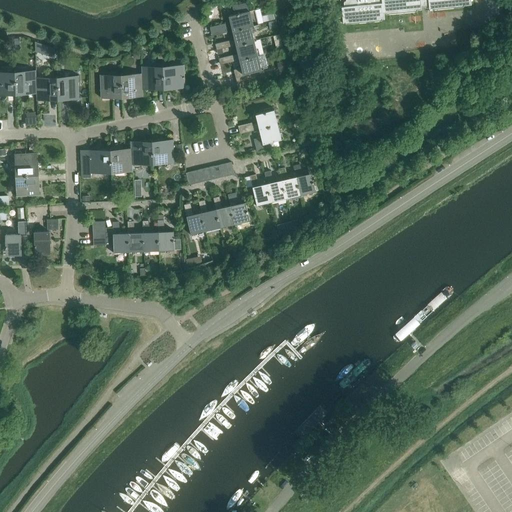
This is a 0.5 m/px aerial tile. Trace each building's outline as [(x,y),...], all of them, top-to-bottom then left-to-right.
[(345,0),(346,0),(346,1),(346,0),(345,0),(345,1),(344,1),(344,2),(344,6),(341,6),(343,22),(384,18),(384,13),(422,9),(421,6),(429,5),(429,8),(471,4),(470,0),(345,0)] [(250,26),(253,25),(258,24),(255,8),(249,10),(247,2),(231,5),(233,13),(229,14),(232,23),(212,28),(213,34),(233,29),(250,25),(250,26)] [(274,13),(262,16),(264,22),(275,19),(274,13)] [(236,44),(254,39),(250,26),(250,25),(233,29),(235,38),(215,43),(216,49),(222,47),(236,44)] [(236,44),(238,53),(218,57),(220,64),(240,59),(240,58),(257,54),(254,39),(236,44)] [(240,58),(240,59),(242,67),(236,68),(238,74),(235,75),(237,81),(251,78),(249,72),(261,69),(257,54),(240,58)] [(285,61),(278,63),(280,71),(287,70),(285,61)] [(163,67),(163,88),(185,87),(184,63),(163,64),(163,67)] [(142,89),(163,88),(163,67),(163,64),(141,65),(141,72),(142,72),(142,89)] [(15,69),(15,93),(36,92),(36,75),(36,68),(15,69)] [(0,93),(15,93),(15,69),(0,69),(0,93)] [(122,96),(121,72),(100,73),(101,97),(122,96)] [(121,72),(122,96),(143,95),(143,96),(142,89),(142,72),(141,72),(121,72)] [(57,75),(58,98),(79,98),(78,74),(57,75)] [(36,92),(36,99),(37,99),(58,98),(57,75),(36,75),(36,92)] [(259,122),(252,124),(252,122),(238,125),(240,133),(260,128),(277,123),(274,109),(256,113),(259,122)] [(27,117),(25,118),(26,125),(37,124),(36,117),(27,117)] [(260,128),(262,136),(256,138),(257,144),(255,145),(257,151),(271,147),(270,141),(281,139),(277,123),(260,128)] [(152,139),(153,163),(174,162),(173,138),(152,139)] [(153,163),(152,139),(131,140),(131,147),(132,163),(153,163)] [(131,147),(104,148),(104,171),(132,171),(132,163),(131,147)] [(91,176),(91,172),(104,171),(104,148),(89,148),(90,160),(81,160),(81,176),(91,176)] [(15,174),(39,173),(38,152),(14,153),(15,174)] [(186,172),(189,185),(234,174),(231,161),(186,172)] [(296,176),(297,176),(301,194),(316,190),(312,172),(302,174),(299,164),(293,165),(296,176)] [(286,197),(301,194),(297,176),(296,176),(287,178),(285,167),(279,168),(282,179),(286,197)] [(272,200),(286,197),(282,179),(273,181),(271,170),(265,172),(267,183),(268,183),(272,200)] [(39,173),(15,174),(16,195),(40,194),(39,173)] [(272,200),(268,183),(267,183),(258,185),(256,174),(250,175),(257,204),(272,200)] [(236,192),(234,192),(228,194),(230,205),(231,205),(235,223),(250,219),(246,202),(236,204),(235,198),(237,198),(236,192)] [(0,205),(9,205),(8,195),(0,195),(0,205)] [(216,208),(220,226),(235,223),(231,205),(230,205),(222,207),(219,196),(213,197),(216,208)] [(202,211),(205,229),(220,226),(216,208),(207,210),(205,199),(198,200),(201,212),(202,211)] [(202,211),(201,212),(192,213),(190,202),(184,204),(190,232),(205,229),(202,211)] [(47,229),(58,229),(58,219),(47,219),(47,229)] [(144,231),(144,249),(159,249),(159,231),(158,231),(149,231),(149,219),(143,220),(143,231),(144,231)] [(159,231),(159,249),(175,248),(175,249),(181,249),(181,238),(174,238),(174,230),(164,230),(164,219),(158,219),(158,231),(159,231)] [(128,232),(129,250),(144,249),(144,231),(143,231),(134,232),(134,220),(128,220),(128,232)] [(20,253),(20,240),(20,235),(27,235),(26,221),(18,221),(18,233),(5,233),(5,253),(20,253)] [(106,232),(106,238),(106,244),(114,243),(114,251),(129,250),(128,232),(119,232),(119,221),(113,221),(113,227),(105,227),(106,232)] [(49,252),(49,239),(49,230),(34,230),(35,252),(49,252)] [(396,341),(399,341),(451,295),(453,289),(450,286),(443,288),(394,333),(393,337),(396,341)] [(292,431),(300,439),(327,412),(319,404),(292,431)]
